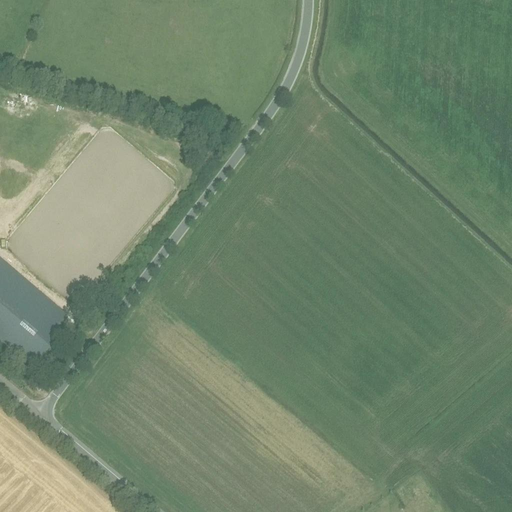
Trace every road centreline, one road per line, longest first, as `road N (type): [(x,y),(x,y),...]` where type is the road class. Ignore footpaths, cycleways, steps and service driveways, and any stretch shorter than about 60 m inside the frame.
road 1 (unclassified): [(37,416),(281,96),(303,40),(308,0)]
road 2 (tertiary): [(149,511),(37,416)]
